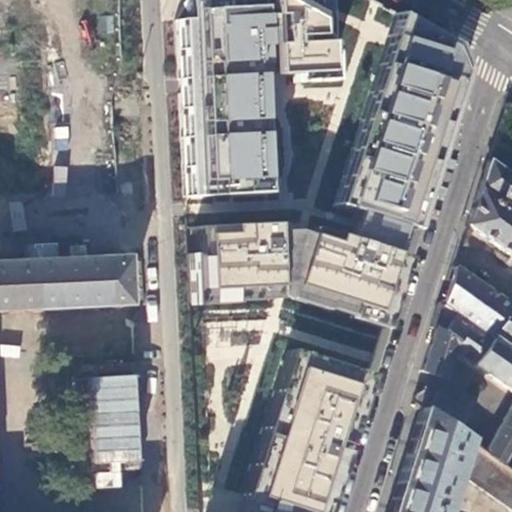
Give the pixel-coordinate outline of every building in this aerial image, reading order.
[(187,0),(176,21),(185,199),(271,195),(268,80),(334,77),(336,0),(187,0)] [(453,43),(399,15),(334,205),(357,213),(348,240),(404,258),(464,72),(453,43)] [(0,123),(0,194),(132,187),(130,116),(0,123)] [(511,178),(488,161),(479,190),(511,214),(511,178)] [(511,214),(479,190),(467,227),(511,258),(511,214)] [(404,258),(348,240),(296,225),(203,229),(206,258),(193,258),(195,308),(289,302),(299,303),(382,329),(404,258)] [(0,511),(0,311),(125,305),(122,258),(0,263),(0,511)] [(511,311),(511,310),(453,269),(441,305),(511,355),(511,311)] [(511,445),(511,355),(441,305),(437,304),(430,328),(435,330),(421,372),(443,380),(451,354),(511,394),(511,403),(482,456),(499,468),(511,445)] [(67,364),(65,370),(69,472),(71,476),(75,478),(141,473),(145,470),(146,465),(139,362),(135,358),(131,356),(72,361),(67,364)] [(331,511),(368,379),(300,359),(254,511),(331,511)] [(433,396),(421,414),(451,435),(464,417),(433,396)] [(392,498),(387,511),(440,511),(454,472),(511,511),(511,476),(499,468),(482,456),(451,435),(421,414),(419,412),(392,498)]
